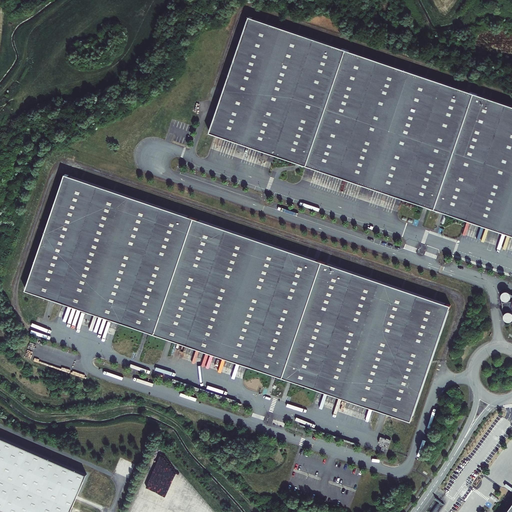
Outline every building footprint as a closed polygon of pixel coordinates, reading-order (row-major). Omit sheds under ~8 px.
[(511,106),(249,17),(209,133),(511,235),(511,106)] [(451,305),(65,174),(26,290),(411,421),(451,305)] [(503,301),(511,298),(511,296),(510,290),(501,293),(503,301)] [(0,511),(70,511),(87,474),(0,436),(0,511)] [(157,479),(162,481),(169,460),(165,458),(157,479)] [(127,479),(134,464),(128,461),(120,475),(127,479)] [(188,500),(208,510),(210,506),(190,495),(188,500)] [(172,497),(171,502),(192,509),(194,505),(172,497)] [(178,511),(182,511),(184,509),(163,500),(161,505),(178,511)] [(440,501),(432,511),(438,511),(444,504),(440,501)]
